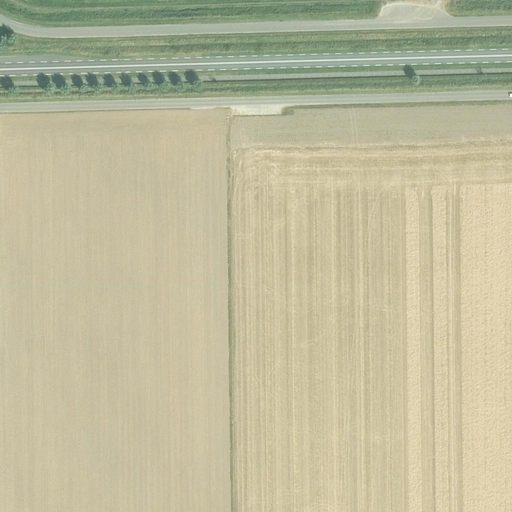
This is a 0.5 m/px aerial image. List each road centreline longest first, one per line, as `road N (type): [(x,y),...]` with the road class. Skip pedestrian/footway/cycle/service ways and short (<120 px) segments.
road 1 (unclassified): [(0,21),(38,31),(511,21)]
road 2 (primary): [(0,70),(511,55)]
road 3 (unclassified): [(0,108),(511,95)]
